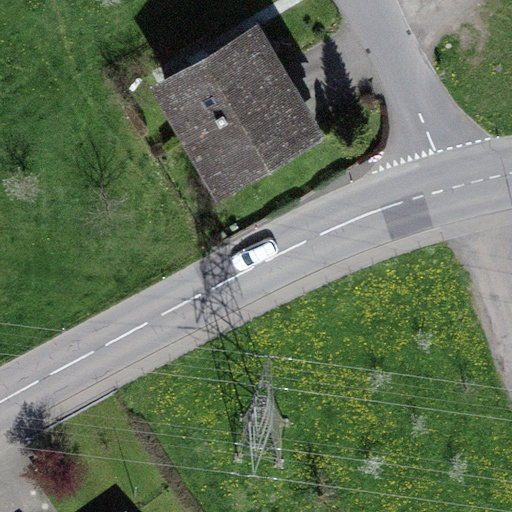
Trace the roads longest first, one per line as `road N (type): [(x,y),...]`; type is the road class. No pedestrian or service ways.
road 1 (tertiary): [(454,189),(369,214),(292,249),(0,403)]
road 2 (unclassified): [(355,0),(454,189)]
